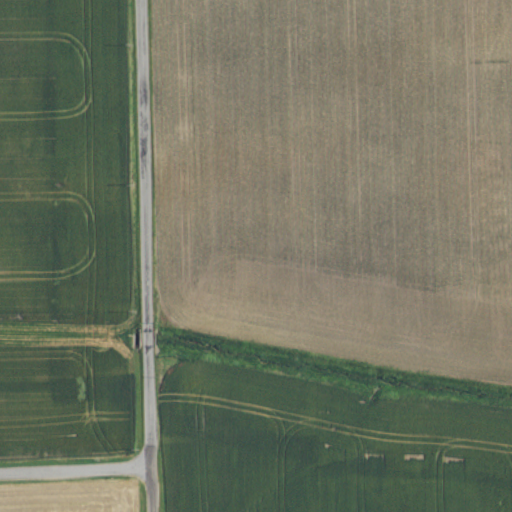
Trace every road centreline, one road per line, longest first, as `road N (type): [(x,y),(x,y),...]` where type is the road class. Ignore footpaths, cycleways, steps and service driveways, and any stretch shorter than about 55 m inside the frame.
road 1 (tertiary): [(155,511),(143,0)]
road 2 (residential): [(0,471),(155,465)]
